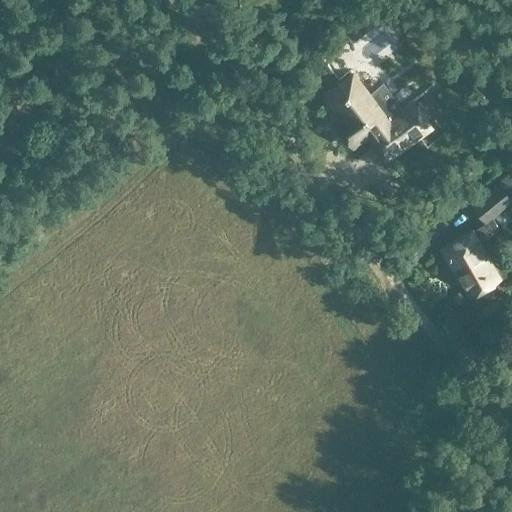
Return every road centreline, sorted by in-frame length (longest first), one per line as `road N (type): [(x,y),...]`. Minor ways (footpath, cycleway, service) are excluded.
road 1 (unclassified): [(511,437),(180,0)]
road 2 (track): [(0,279),(256,80),(345,0)]
